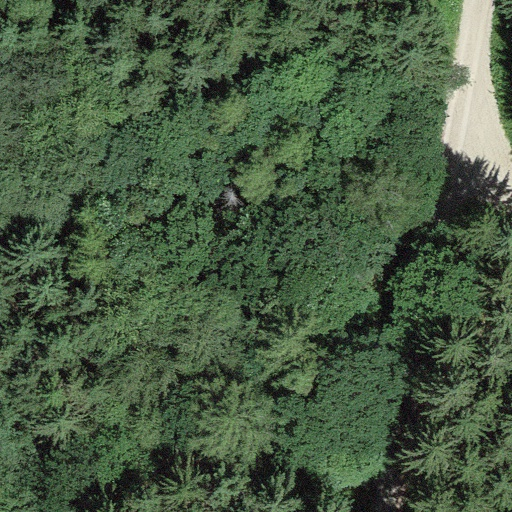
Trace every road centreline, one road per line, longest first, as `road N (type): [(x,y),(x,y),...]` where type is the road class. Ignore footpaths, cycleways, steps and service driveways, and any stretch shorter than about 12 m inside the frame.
road 1 (track): [(487,0),(381,511)]
road 2 (track): [(511,214),(465,100)]
